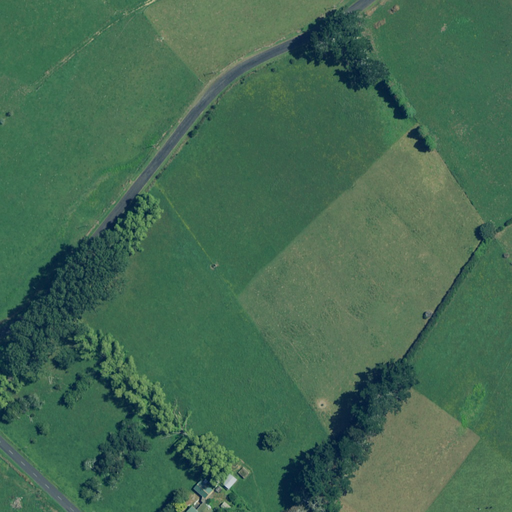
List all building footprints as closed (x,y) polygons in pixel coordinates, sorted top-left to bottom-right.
[(249,473),(244,469),(240,474),(244,478),(249,473)] [(238,480),(233,476),(225,485),(229,489),(238,480)] [(202,480),(194,489),(207,500),(215,491),(202,480)] [(214,511),(215,511),(205,503),(197,511),(192,507),(188,511),(214,511)] [(231,507),(226,503),(222,507),(227,511),(231,507)]
